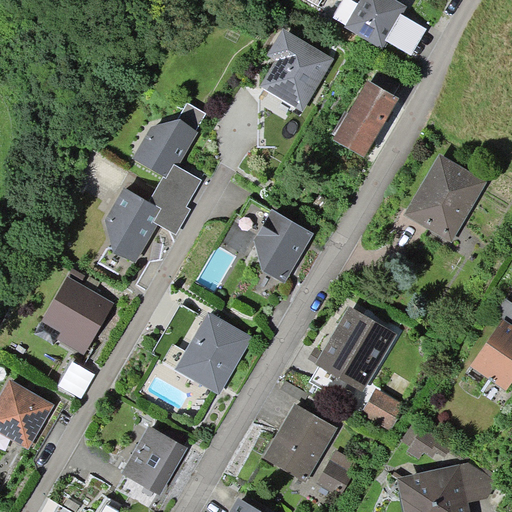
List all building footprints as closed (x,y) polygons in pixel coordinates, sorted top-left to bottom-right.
[(405,10),(387,0),(363,0),(346,30),(382,51),(405,10)] [(277,58),(261,84),(302,109),(334,58),(283,27),(268,52),(277,58)] [(401,103),(368,82),(331,139),(364,160),(401,103)] [(177,118),(152,124),(133,155),(170,178),(199,131),(177,118)] [(487,184),(439,156),(404,216),(451,244),(487,184)] [(166,210),(124,185),(105,217),(114,250),(135,262),(166,210)] [(315,231),(272,207),(255,237),(263,269),(286,282),(315,231)] [(116,308),(67,280),(39,328),(88,356),(116,308)] [(398,334),(351,307),(317,365),(365,393),(398,334)] [(251,341),(210,316),(177,371),(219,395),(251,341)] [(511,325),(502,319),(471,368),(507,391),(511,384),(511,325)] [(56,409),(11,383),(0,400),(0,436),(30,454),(56,409)] [(401,406),(375,392),(362,417),(388,431),(401,406)] [(338,431),(295,405),(262,457),(305,484),(338,431)] [(187,451),(148,428),(121,475),(160,497),(187,451)] [(423,428),(406,450),(419,459),(424,452),(431,457),(435,452),(441,457),(448,447),(423,428)] [(358,465),(334,452),(316,485),(340,498),(358,465)] [(396,477),(402,511),(472,511),(470,500),(487,497),(493,478),(470,462),(396,477)] [(266,511),(238,495),(228,511),(266,511)]
